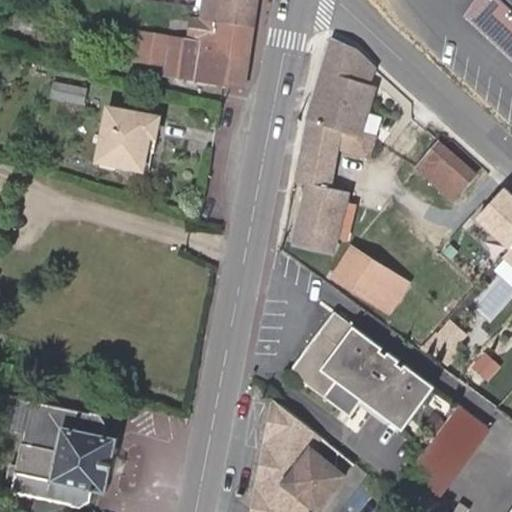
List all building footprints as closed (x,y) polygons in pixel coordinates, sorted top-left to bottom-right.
[(13,0),(0,0),(0,19),(32,31),(39,9),(13,0)] [(203,0),(201,18),(248,26),(254,27),(258,0),(203,0)] [(511,0),(476,0),(470,7),(511,44),(511,0)] [(197,40),(201,18),(192,16),(189,39),(197,40)] [(248,26),(201,18),(197,40),(196,50),(250,59),(254,27),(248,26)] [(182,78),(189,39),(141,31),(136,61),(165,66),(163,75),(182,78)] [(196,50),(197,40),(189,39),(182,78),(245,87),(250,59),(196,50)] [(370,84),(374,69),(354,48),(332,39),(308,120),(305,120),(294,179),(309,183),(293,243),(333,252),(337,237),(348,240),(357,207),(347,204),(349,193),(331,189),(338,148),(369,158),(375,137),(363,133),(377,86),(370,84)] [(87,88),(56,81),(52,97),(85,104),(87,88)] [(161,117),(110,106),(99,162),(143,171),(149,136),(156,137),(161,117)] [(441,140),(417,167),(454,200),(477,174),(441,140)] [(511,192),(504,186),(475,218),(510,250),(505,255),(511,261),(511,192)] [(409,283),(353,246),(334,275),(389,312),(409,283)] [(384,348),(336,314),(293,372),(350,415),(363,399),(404,430),(436,388),(407,366),(404,369),(398,366),(401,361),(390,353),(387,357),(381,353),(384,348)] [(450,322),(437,337),(452,350),(465,336),(450,322)] [(452,350),(437,337),(427,348),(442,361),(452,350)] [(442,361),(445,364),(455,353),(452,350),(442,361)] [(474,368),(489,382),(499,370),(485,356),(474,368)] [(0,429),(9,431),(22,434),(11,494),(79,508),(92,499),(95,488),(106,490),(117,437),(104,435),(106,425),(98,412),(0,392),(0,429)] [(270,469),(258,511),(310,511),(313,501),(323,509),(349,475),(340,468),(343,453),(277,401),(274,419),(290,444),(270,469)] [(492,429),(460,405),(406,477),(438,501),(492,429)] [(290,444),(274,419),(256,510),(258,511),(270,469),(290,444)]
